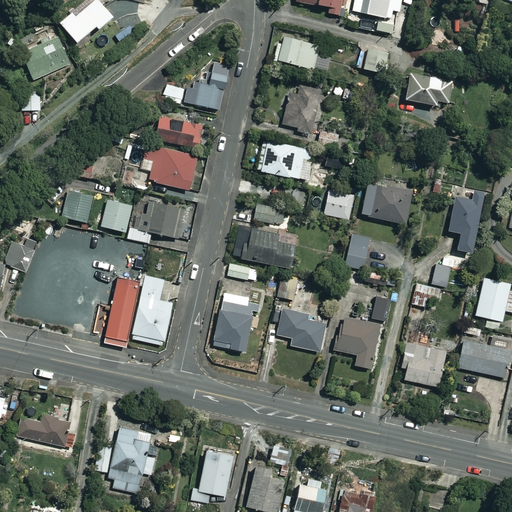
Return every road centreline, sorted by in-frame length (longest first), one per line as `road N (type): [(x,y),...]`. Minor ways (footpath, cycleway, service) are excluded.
road 1 (residential): [(177,385),(251,48),(254,0)]
road 2 (tertiary): [(511,463),(177,385)]
road 3 (residential): [(227,0),(0,190)]
road 4 (tertiary): [(177,385),(0,347)]
